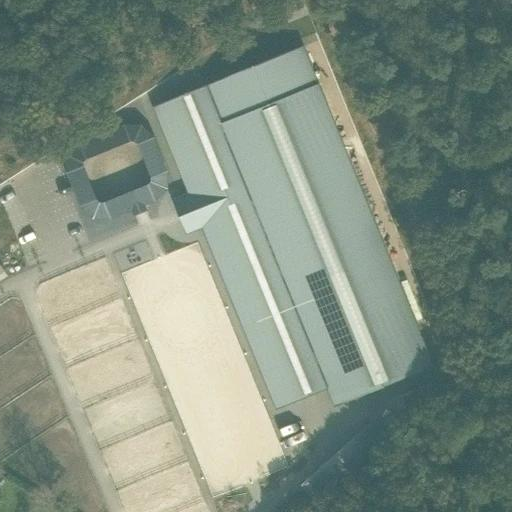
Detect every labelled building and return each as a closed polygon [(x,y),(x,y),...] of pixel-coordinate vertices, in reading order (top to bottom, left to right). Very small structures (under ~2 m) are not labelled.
[(303,46),(170,100),(204,185),(185,193),(173,198),(187,232),(199,227),(218,219),(292,402),(327,387),(334,406),(432,366),(303,46)] [(204,185),(170,100),(152,107),(185,193),(204,185)] [(155,137),(143,124),(125,124),(80,142),(67,153),(66,172),(80,206),(93,218),(111,219),(132,210),(135,215),(148,210),(146,205),(157,200),(169,187),(169,171),(155,137)] [(0,233),(3,237),(25,219),(3,193),(0,196),(0,233)] [(40,239),(47,251),(63,241),(45,213),(3,240),(13,256),(40,239)] [(292,402),(218,219),(199,227),(273,409),(292,402)] [(382,411),(301,484),(315,500),(387,435),(396,426),(382,411)]
